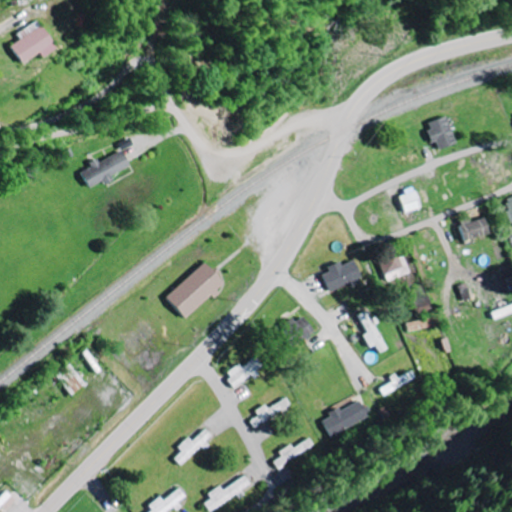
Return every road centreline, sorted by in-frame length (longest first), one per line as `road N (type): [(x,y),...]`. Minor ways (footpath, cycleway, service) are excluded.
road 1 (secondary): [(511,35),(419,59),(363,96),(309,217),(260,294),(49,511)]
road 2 (residential): [(0,149),(165,108),(214,149),(235,153),(314,121),(349,119)]
road 3 (residential): [(391,239),(511,187),(499,145),(345,210),(319,195)]
